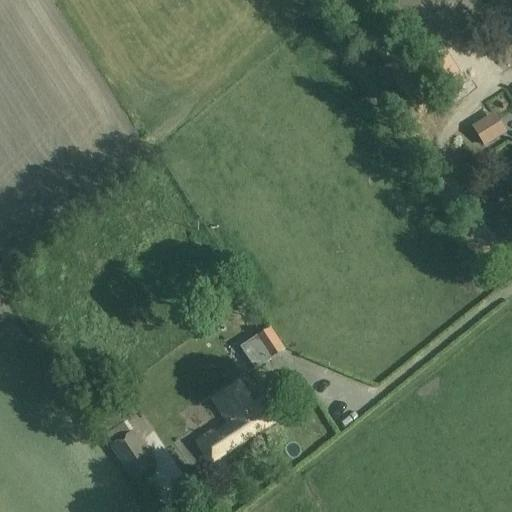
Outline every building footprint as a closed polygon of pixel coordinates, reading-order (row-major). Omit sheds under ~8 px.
[(463,13),(443,26),(451,38),(471,24),(463,13)] [(472,126),(484,145),(494,138),(483,120),(472,126)] [(284,350),(270,330),(256,339),(270,359),(284,350)] [(277,382),(286,395),(296,389),(287,375),(277,382)] [(213,432),(213,433),(197,444),(210,464),(277,420),(263,399),(252,406),(247,398),(248,397),(240,383),(213,400),(228,423),(213,432)] [(91,415),(135,482),(168,460),(124,393),(91,415)]
